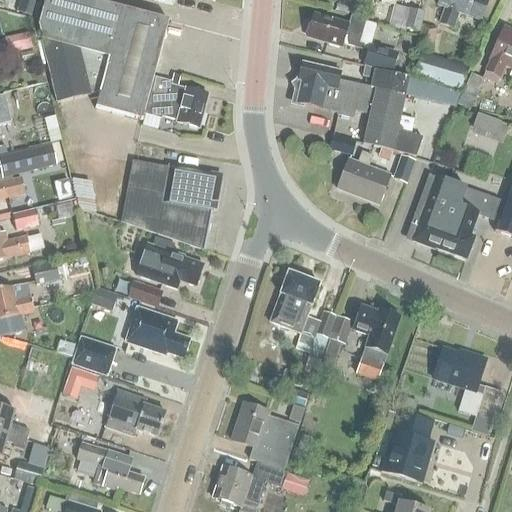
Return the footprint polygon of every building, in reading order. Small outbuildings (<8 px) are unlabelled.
[(32,18),(38,0),(36,0),(25,0),(21,14),(32,18)] [(167,22),(86,0),(45,0),(38,28),(56,105),(90,97),(98,93),(94,109),(141,122),(143,113),(160,118),(160,117),(176,121),(175,123),(198,130),(207,96),(169,87),(170,84),(152,79),(167,22)] [(439,0),(437,7),(444,9),(439,25),(452,30),(458,14),(479,22),(487,0),(439,0)] [(406,33),(417,36),(423,16),(411,13),(406,33)] [(312,18),(307,39),(324,44),(324,45),(339,49),(341,44),(361,50),(362,46),(358,44),(364,21),(350,17),(347,26),(328,21),(328,23),(312,18)] [(418,49),(429,53),(435,32),(424,29),(418,49)] [(491,61),(485,73),(500,80),(505,68),(511,71),(511,33),(503,29),(489,61),(491,61)] [(4,39),(8,55),(20,52),(32,49),(28,34),(4,39)] [(396,54),(370,47),(365,64),(392,71),(396,54)] [(413,79),(460,92),(467,68),(420,55),(413,79)] [(302,65),(293,102),(295,103),(295,106),(302,108),(336,115),(336,117),(352,121),(353,112),(368,116),(361,146),(380,151),(391,153),(415,159),(422,139),(409,136),(413,121),(399,118),(404,96),(453,108),(458,95),(407,80),(374,73),(374,70),(364,68),(362,78),(372,81),(370,90),(338,83),(340,74),(302,65)] [(469,113),(474,101),(482,83),(470,78),(457,108),(469,113)] [(0,108),(15,104),(12,95),(0,98),(0,108)] [(496,139),(503,121),(484,113),(477,131),(496,139)] [(328,151),(351,158),(355,143),(332,137),(328,151)] [(0,201),(25,196),(21,180),(12,183),(11,178),(10,174),(28,170),(29,174),(56,167),(52,148),(0,160),(0,171),(1,175),(0,175),(0,201)] [(336,191),(379,207),(390,178),(367,170),(371,159),(360,155),(356,166),(346,162),(336,191)] [(412,164),(399,159),(391,180),(404,185),(412,164)] [(121,226),(203,254),(210,215),(212,215),(219,179),(132,164),(121,226)] [(499,202),(464,189),(428,176),(409,230),(406,239),(413,241),(436,250),(435,250),(466,261),(474,239),(469,237),(477,217),(492,223),(495,217),(494,217),(499,202)] [(494,234),(511,240),(511,184),(494,234)] [(11,216),(15,233),(38,228),(34,210),(11,216)] [(0,261),(29,255),(29,254),(26,240),(25,239),(6,244),(4,234),(0,235),(0,261)] [(155,240),(153,247),(146,244),(134,278),(176,292),(179,284),(195,290),(202,267),(183,260),(184,258),(173,254),(175,247),(155,240)] [(31,269),(35,287),(58,281),(54,264),(31,269)] [(268,325),(300,336),(306,319),(318,288),(286,276),(268,325)] [(126,299),(156,309),(162,293),(131,283),(126,299)] [(20,286),(0,291),(0,321),(33,314),(29,299),(23,300),(20,286)] [(96,304),(117,312),(123,296),(101,288),(96,304)] [(355,376),(378,384),(400,321),(378,313),(377,315),(361,309),(352,333),(368,339),(355,376)] [(125,345),(166,358),(167,355),(184,361),(190,342),(173,336),(178,323),(136,310),(125,345)] [(319,323),(306,319),(300,336),(314,342),(316,337),(326,341),(334,318),(322,314),(319,323)] [(336,321),(330,339),(322,365),(332,368),(341,343),(343,344),(350,326),(336,321)] [(80,339),(72,366),(106,377),(115,350),(80,339)] [(456,413),(475,419),(471,433),(486,438),(499,395),(477,388),(485,363),(459,355),(458,358),(442,353),(433,382),(463,391),(456,413)] [(48,376),(51,365),(31,359),(28,370),(48,376)] [(98,379),(71,370),(67,384),(80,388),(93,392),(98,379)] [(133,440),(135,433),(157,440),(165,415),(143,408),(145,403),(117,394),(104,430),(133,440)] [(53,405),(27,397),(21,416),(47,424),(53,405)] [(248,461),(255,463),(282,472),(296,429),(266,420),(268,415),(243,407),(231,443),(252,450),(248,461)] [(291,424),(300,427),(306,410),(296,407),(291,424)] [(0,435),(25,443),(28,433),(11,429),(15,415),(0,410),(0,435)] [(380,473),(415,483),(427,444),(432,425),(388,412),(383,431),(392,433),(380,473)] [(41,426),(36,444),(48,448),(53,429),(41,426)] [(25,443),(0,435),(0,461),(2,462),(6,445),(13,447),(12,450),(22,452),(25,443)] [(82,446),(82,448),(77,463),(98,469),(94,483),(102,486),(101,489),(115,493),(116,490),(138,497),(143,480),(127,475),(131,461),(82,446)] [(221,470),(211,500),(238,509),(240,509),(243,501),(256,505),(257,502),(262,485),(263,484),(281,489),(301,496),(306,482),(285,475),(286,473),(282,472),(255,463),(250,479),(221,470)] [(17,464),(12,481),(22,483),(38,488),(43,471),(17,464)] [(64,511),(98,511),(94,511),(97,503),(67,493),(63,502),(67,503),(64,511)] [(395,511),(427,511),(428,511),(399,502),(400,498),(385,494),(382,503),(397,507),(395,511)]
